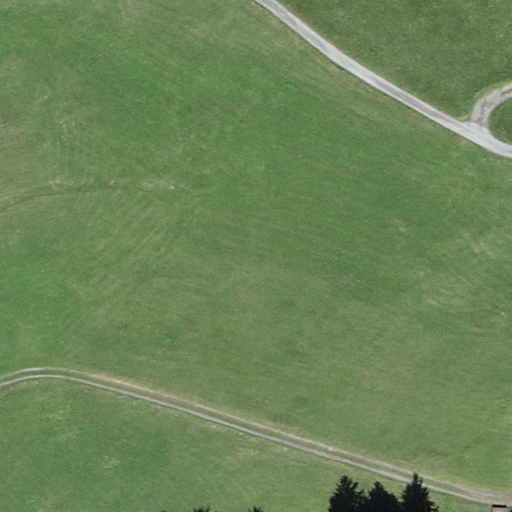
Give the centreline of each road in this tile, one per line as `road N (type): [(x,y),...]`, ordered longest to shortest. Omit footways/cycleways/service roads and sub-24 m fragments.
road 1 (track): [(511,497),(476,496),(49,370),(0,381)]
road 2 (track): [(511,150),(402,102),(256,0)]
